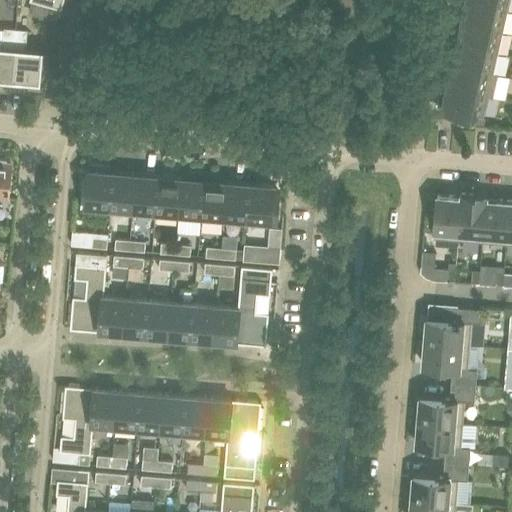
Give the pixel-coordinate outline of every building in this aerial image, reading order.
[(44,0),(31,0),(29,12),(57,20),(61,5),(44,0)] [(467,0),(467,1),(508,10),(510,0),(467,0)] [(503,31),(508,10),(467,1),(463,22),(503,31)] [(458,43),(498,52),(503,31),(463,22),(458,43)] [(3,45),(0,44),(0,78),(12,79),(16,28),(4,27),(3,45)] [(28,29),(16,28),(12,79),(41,82),(44,49),(26,47),(28,29)] [(494,72),(498,52),(458,43),(453,64),(498,74),(499,73),(494,72)] [(498,74),(453,64),(448,85),(494,95),(498,74)] [(493,96),(494,95),(448,85),(444,106),(437,104),(436,105),(463,111),(461,123),(475,124),(478,115),(484,116),(489,95),(493,96)] [(0,197),(8,198),(11,162),(7,161),(7,158),(0,157),(0,197)] [(111,207),(114,171),(90,169),(90,176),(85,176),(85,175),(84,175),(81,206),(82,206),(83,204),(87,205),(110,207),(111,207)] [(111,207),(110,207),(110,212),(133,214),(137,171),(136,171),(136,173),(114,171),(111,207)] [(133,214),(156,216),(159,174),(137,173),(137,171),(133,214)] [(178,217),(201,219),(205,172),(189,171),(188,177),(183,176),(183,175),(182,175),(178,217)] [(201,219),(224,221),(228,179),(227,179),(227,180),(221,180),(222,174),(205,172),(201,219)] [(178,217),(182,175),(181,175),(181,176),(159,174),(156,216),(178,217)] [(247,218),(250,182),(228,180),(228,179),(224,221),(248,223),(248,218),(247,218)] [(247,218),(248,218),(271,220),(276,220),(275,222),(277,222),(279,191),(278,191),(278,192),(273,191),(274,184),(250,182),(247,218)] [(459,238),(462,196),(437,194),(434,236),(459,238)] [(462,196),(459,238),(483,240),(486,198),(462,196)] [(486,198),(483,240),(506,242),(510,200),(486,198)] [(93,235),(92,246),(107,247),(108,237),(93,235)] [(115,248),(130,249),(131,239),(116,237),(115,248)] [(146,240),(131,239),(130,249),(145,250),(146,240)] [(175,253),(176,243),(161,241),(161,252),(175,253)] [(191,244),(176,243),(175,253),(191,254),(191,244)] [(245,248),(244,259),(259,260),(280,262),(281,247),(245,244),(245,248)] [(206,255),(221,257),(222,246),(207,245),(206,255)] [(237,248),(222,246),(221,257),(236,258),(237,248)] [(103,294),(104,294),(108,253),(97,252),(96,264),(76,262),(75,277),(87,278),(86,296),(73,295),(71,327),(90,329),(90,331),(92,331),(92,329),(100,330),(103,294)] [(114,264),(129,265),(130,255),(115,254),(114,264)] [(129,265),(144,267),(145,256),(130,255),(129,265)] [(174,269),(175,259),(160,258),(159,268),(174,269)] [(175,259),(174,269),(189,271),(190,260),(175,259)] [(205,272),(220,273),(220,263),(205,262),(205,272)] [(220,263),(220,273),(235,274),(235,264),(220,263)] [(242,264),(238,305),(240,305),(237,341),(245,342),(245,344),(246,344),(247,342),(266,344),(269,312),(257,311),(258,293),(270,294),(273,267),(242,264)] [(448,267),(447,279),(455,279),(456,268),(448,267)] [(473,269),(472,281),(479,281),(480,270),(473,269)] [(497,271),(496,283),(503,283),(504,272),(497,271)] [(126,296),(104,294),(103,294),(100,330),(123,332),(122,333),(123,333),(126,296)] [(126,296),(123,333),(124,333),(124,332),(146,334),(149,298),(126,296)] [(172,299),(149,298),(146,334),(168,336),(168,337),(172,299)] [(169,336),(191,338),(194,301),(172,299),(168,337),(169,337),(169,336)] [(213,341),(214,341),(217,303),(194,301),(191,338),(213,340),(213,341)] [(240,305),(238,305),(217,303),(214,341),(215,340),(237,341),(240,305)] [(427,316),(425,340),(470,344),(472,321),(481,321),(483,307),(458,305),(457,319),(427,316)] [(453,366),(451,382),(476,384),(477,368),(468,367),(470,344),(425,340),(423,363),(453,366)] [(420,395),(418,419),(463,422),(465,399),(475,400),(476,384),(451,382),(450,398),(420,395)] [(60,449),(80,451),(79,462),(90,463),(93,423),(96,387),(87,386),(87,384),(86,384),(86,386),(66,384),(63,416),(76,417),(74,435),(62,434),(60,449)] [(93,423),(115,425),(118,387),(118,388),(96,387),(93,423)] [(138,427),(141,390),(119,389),(119,387),(118,387),(115,425),(138,427)] [(161,429),(164,391),(163,391),(163,392),(141,390),(138,427),(161,429)] [(164,391),(161,429),(183,430),(186,394),(164,392),(165,391),(164,391)] [(206,432),(209,395),(209,396),(186,394),(183,430),(206,432)] [(229,434),(232,398),(210,396),(210,395),(209,395),(206,432),(228,434),(229,434)] [(259,433),(262,400),(242,399),(242,397),(241,397),(241,399),(232,398),(229,434),(228,434),(225,475),(254,477),(255,477),(257,451),(245,450),(246,432),(259,433)] [(446,445),(445,460),(469,462),(471,446),(461,446),(463,422),(418,419),(416,442),(446,445)] [(510,452),(494,451),(493,463),(509,464),(510,452)] [(97,464),(112,465),(113,455),(98,454),(97,464)] [(113,455),(112,465),(127,466),(128,456),(113,455)] [(142,468),(157,469),(158,459),(143,457),(142,468)] [(173,460),(158,459),(157,469),(172,470),(173,460)] [(469,462),(445,460),(443,476),(413,474),(411,497),(457,501),(459,478),(468,479),(469,462)] [(188,472),(203,473),(204,463),(189,461),(188,472)] [(219,464),(204,463),(203,473),(218,474),(219,464)] [(64,511),(55,511),(84,511),(85,510),(86,510),(89,481),(90,469),(79,468),(78,480),(58,478),(57,493),(69,494),(67,511),(64,511)] [(96,480),(110,482),(111,471),(96,470),(96,480)] [(111,471),(110,482),(126,483),(126,473),(111,471)] [(141,484),(156,485),(157,475),(142,474),(141,484)] [(157,475),(156,485),(171,487),(172,476),(157,475)] [(201,489),(202,479),(187,478),(186,488),(201,489)] [(202,479),(201,489),(216,490),(217,480),(202,479)] [(224,481),(221,511),(239,511),(240,509),(252,510),(255,483),(224,481)] [(210,508),(212,492),(197,490),(195,506),(210,508)] [(455,511),(457,501),(411,497),(410,511),(455,511)]
